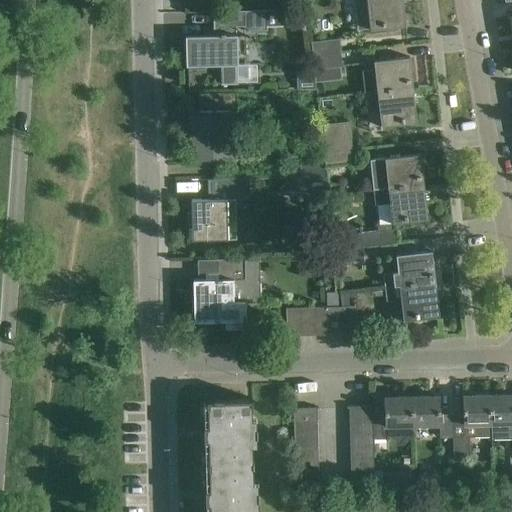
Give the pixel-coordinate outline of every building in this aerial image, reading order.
[(355,0),(359,31),(386,27),(406,25),(402,0),(355,0)] [(267,30),(266,9),(244,10),(213,11),(214,36),(187,37),(188,66),(221,65),(222,85),(237,84),(236,64),(235,27),(244,27),(244,31),(267,30)] [(311,41),(313,56),(341,53),(340,38),(311,41)] [(341,53),(313,56),(314,69),(342,67),(341,53)] [(366,93),(392,90),(393,95),(413,92),(409,57),(374,61),(375,69),(362,71),(364,93),(366,93)] [(302,90),(316,90),(316,82),(313,71),(302,71),(302,90)] [(392,90),(366,93),(368,111),(379,110),(381,126),(417,122),(413,92),(393,95),(392,90)] [(236,110),(236,93),(198,94),(199,110),(189,111),(190,136),(200,135),(200,159),(238,158),(237,125),(230,126),(230,111),(236,110)] [(321,124),(324,152),(352,149),(349,121),(321,124)] [(353,164),(352,149),(324,152),(325,159),(326,167),(353,164)] [(369,160),(373,190),(403,186),(404,191),(424,189),(420,154),(369,160)] [(326,176),(327,176),(326,167),(325,159),(299,160),(300,177),(326,176)] [(328,191),(326,176),(300,177),(284,178),(285,192),(328,191)] [(249,200),(248,178),(208,179),(209,199),(191,200),(192,240),(228,239),(227,201),(249,200)] [(428,219),(424,189),(404,191),(403,186),(373,190),(374,206),(390,204),(392,223),(428,219)] [(334,236),(336,250),(363,247),(397,242),(395,228),(334,236)] [(364,260),(363,247),(336,250),(337,263),(364,260)] [(416,288),(436,286),(432,251),(396,255),(398,272),(383,274),(384,287),(415,283),(416,288)] [(260,279),(260,258),(217,259),(217,279),(193,280),(194,322),(226,321),(226,328),(246,327),(246,302),(255,302),(255,279),(260,279)] [(415,283),(384,287),(386,301),(393,300),(394,305),(401,305),(403,321),(439,316),(436,286),(416,288),(415,283)] [(337,292),(326,293),(327,305),(338,305),(337,292)] [(357,292),(340,294),(342,306),(353,305),(352,299),(357,298),(357,292)] [(342,306),(345,334),(359,334),(357,305),(342,306)] [(342,306),(330,307),(331,335),(345,334),(342,306)] [(315,307),(300,308),(301,335),(316,335),(315,307)] [(330,307),(315,307),(316,335),(331,335),(330,307)] [(300,308),(286,308),(287,336),(301,335),(300,308)] [(492,437),(511,437),(511,441),(511,394),(490,395),(492,437)] [(452,414),(453,438),(453,457),(469,457),(469,438),(492,437),(490,395),(462,396),(463,413),(452,414)] [(412,397),(413,426),(440,425),(440,438),(453,438),(452,414),(440,414),(439,396),(412,397)] [(412,397),(384,397),(384,415),(373,415),(373,419),(373,432),(373,439),(387,439),(387,434),(397,443),(403,443),(413,432),(413,426),(412,397)] [(252,404),(252,399),(221,400),(221,399),(214,399),(214,400),(208,400),(208,426),(206,426),(205,433),(206,440),(209,440),(209,465),(254,464),(254,461),(253,461),(252,438),(256,436),(257,436),(257,427),(256,427),(252,426),(251,404),(252,404)] [(349,406),(349,419),(373,419),(373,415),(372,406),(349,406)] [(294,423),(317,423),(317,407),(293,408),(294,423)] [(373,419),(349,419),(350,433),(373,432),(373,419)] [(317,423),(294,423),(294,436),(317,435),(317,423)] [(373,432),(350,433),(350,446),(373,446),(373,439),(373,432)] [(294,449),(318,448),(317,435),(294,436),(294,449)] [(373,446),(350,446),(350,459),(373,459),(373,446)] [(294,449),(294,462),(318,461),(318,448),(294,449)] [(373,459),(350,459),(351,473),(374,472),(373,459)] [(294,462),(295,475),(318,474),(318,461),(294,462)] [(210,503),(210,511),(254,511),(254,501),(258,500),(259,500),(259,491),(258,491),(254,490),(253,466),(254,466),(254,464),(209,465),(210,490),(207,490),(207,497),(208,503),(210,503)] [(374,472),(351,473),(351,486),(374,486),(374,472)] [(318,474),(295,475),(295,488),(318,487),(318,474)]
